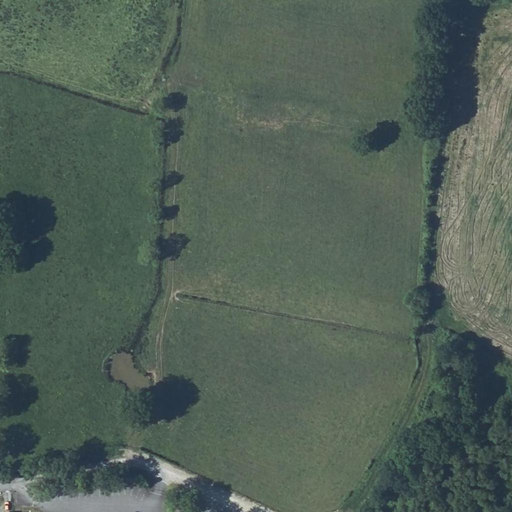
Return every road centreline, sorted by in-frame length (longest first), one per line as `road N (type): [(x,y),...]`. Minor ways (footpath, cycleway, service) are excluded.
road 1 (unclassified): [(0,484),(107,465),(144,467),(248,511)]
road 2 (unclassified): [(349,511),(433,365)]
